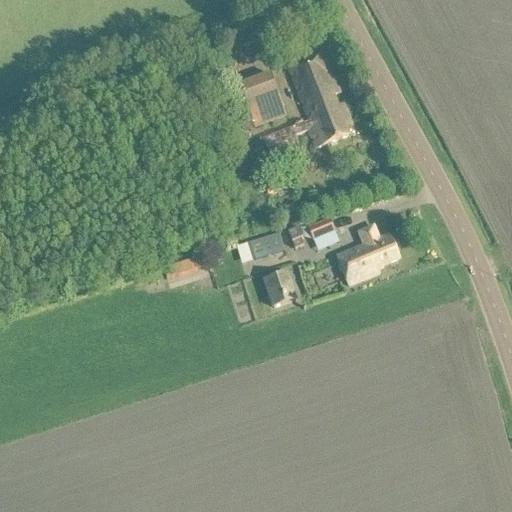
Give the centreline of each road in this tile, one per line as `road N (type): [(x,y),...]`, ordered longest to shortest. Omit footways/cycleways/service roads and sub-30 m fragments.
road 1 (tertiary): [(511,365),(465,236),(338,0)]
road 2 (track): [(256,0),(48,66),(0,99)]
